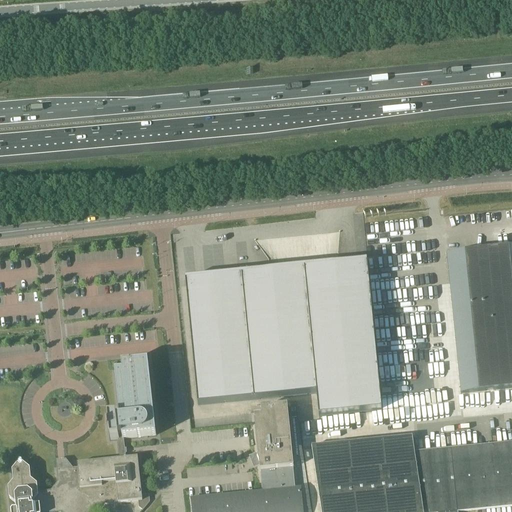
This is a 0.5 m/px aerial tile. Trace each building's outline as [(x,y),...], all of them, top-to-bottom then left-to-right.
[(511,247),(447,254),(461,394),(511,388),(511,247)] [(381,410),(367,264),(339,267),(340,277),(270,284),(269,274),(185,282),(197,405),(316,394),(319,416),(381,410)] [(118,444),(124,444),(123,439),(156,436),(148,363),(121,366),(122,373),(115,374),(120,421),(117,421),(116,417),(108,418),(110,441),(117,440),(118,444)] [(511,417),(511,397),(458,402),(442,408),(445,415),(452,415),(452,421),(460,420),(463,419),(470,418),(470,414),(472,413),(490,412),(493,418),(504,417),(503,418),(511,417)] [(293,469),(287,406),(261,409),(261,416),(254,417),(258,458),(257,458),(259,464),(260,472),(261,472),(263,492),(294,489),(292,469),(293,469)] [(511,443),(414,453),(412,437),(311,447),(320,511),(459,511),(511,506),(511,443)] [(149,502),(149,496),(141,496),(137,458),(125,459),(124,444),(118,444),(120,460),(77,465),(78,470),(62,471),(58,472),(59,483),(51,492),(38,494),(38,496),(34,500),(35,506),(40,506),(40,511),(61,511),(64,509),(67,511),(76,511),(78,511),(79,511),(88,511),(93,505),(118,503),(118,504),(139,502),(139,508),(142,511),(149,502)] [(13,482),(8,488),(9,499),(15,504),(16,509),(12,509),(11,511),(10,511),(40,511),(40,506),(35,506),(34,500),(38,496),(38,494),(37,485),(31,480),(30,470),(23,464),(20,467),(18,465),(12,471),(13,482)] [(263,492),(191,499),(192,511),(302,511),(300,488),(294,489),(263,492)]
